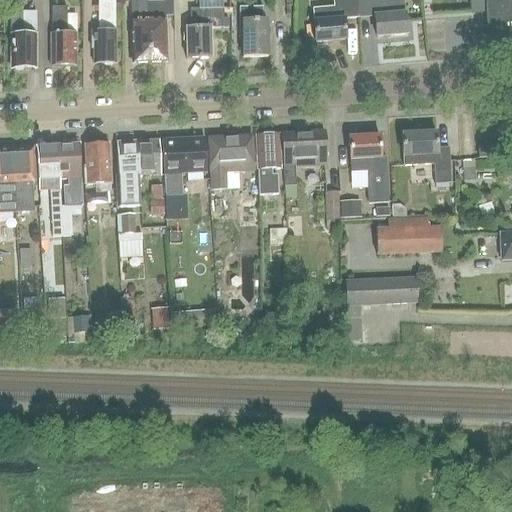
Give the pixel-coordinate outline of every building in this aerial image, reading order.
[(98,0),(98,13),(99,33),(90,33),(90,50),(93,50),(93,65),(104,65),(106,67),(110,67),(111,65),(115,65),(115,33),(114,33),(113,0),(98,0)] [(147,0),(148,2),(150,64),(165,63),(163,17),(172,16),(171,0),(147,0)] [(357,19),(355,0),(332,0),(333,8),(312,10),(313,22),(312,22),(314,44),(345,41),(343,20),(357,19)] [(375,39),(406,36),(402,0),(355,0),(357,19),(373,17),(375,39)] [(511,0),(485,0),(487,17),(489,43),(511,41),(511,0)] [(133,64),(150,64),(148,2),(130,2),(131,21),(133,64)] [(66,8),(57,8),(51,8),(51,36),(50,36),(50,67),(75,67),(75,35),(67,36),(66,8)] [(239,25),(241,25),(242,59),(267,58),(266,21),(262,21),(262,8),(238,8),(239,25)] [(190,28),(185,29),(186,61),(211,60),(209,28),(205,28),(204,9),(190,10),(190,28)] [(11,36),(11,70),(14,70),(16,72),(21,72),(23,70),(35,70),(35,36),(34,36),(34,14),(11,14),(11,36)] [(282,173),(284,174),(284,187),(295,186),(294,169),(326,167),(324,132),(280,134),(282,173)] [(400,135),(402,158),(402,168),(433,166),(434,185),(450,184),(448,149),(436,149),(436,133),(400,135)] [(227,203),(226,190),(226,180),(225,180),(225,174),(253,172),(252,136),(208,139),(209,173),(212,204),(227,203)] [(276,205),(276,195),(275,177),(270,177),(269,171),(280,170),(278,136),(255,137),(257,171),(258,171),(259,206),(276,205)] [(350,174),(366,173),(368,206),(388,205),(385,158),(380,158),(379,136),(348,138),(349,161),(350,174)] [(164,196),(166,196),(182,196),(181,175),(206,174),(204,139),(161,141),(164,196)] [(139,176),(139,177),(160,176),(158,142),(136,143),(139,176)] [(137,208),(136,176),(139,176),(136,143),(115,144),(118,177),(119,177),(121,209),(137,208)] [(84,186),(95,186),(110,185),(107,145),(84,146),(85,168),(83,168),(84,186)] [(82,207),(78,146),(59,147),(60,181),(67,181),(67,187),(63,188),(64,207),(60,208),(60,210),(62,237),(71,237),(71,217),(80,217),(80,207),(82,207)] [(60,181),(59,147),(36,148),(38,191),(49,190),(51,211),(60,210),(59,182),(60,181)] [(477,148),(478,159),(503,158),(502,147),(477,148)] [(32,150),(12,151),(14,212),(35,211),(34,194),(35,194),(32,150)] [(0,151),(0,212),(14,212),(12,151),(0,151)] [(474,182),(474,161),(462,161),(463,182),(474,182)] [(161,200),(161,187),(150,187),(151,215),(164,215),(164,200),(161,200)] [(87,208),(111,207),(110,190),(86,192),(87,208)] [(338,230),(338,221),(337,193),(324,193),(325,230),(338,230)] [(166,196),(164,196),(166,222),(186,221),(185,197),(182,197),(182,196),(166,196)] [(360,202),(339,203),(339,220),(360,219),(360,202)] [(375,210),(375,218),(389,218),(388,209),(375,210)] [(51,211),(51,217),(50,217),(52,238),(62,238),(60,210),(51,211)] [(120,236),(135,235),(134,215),(120,216),(120,236)] [(387,229),(375,230),(375,257),(441,255),(440,228),(428,228),(427,219),(387,220),(387,229)] [(511,234),(498,235),(499,263),(511,262),(511,234)] [(120,236),(117,236),(117,244),(118,244),(141,243),(141,235),(135,235),(120,236)] [(345,309),(359,308),(417,305),(416,278),(344,282),(345,309)] [(36,309),(35,299),(22,300),(23,310),(36,309)] [(359,308),(345,309),(347,342),(361,341),(359,308)] [(15,311),(0,311),(0,327),(16,327),(15,311)] [(93,317),(93,329),(122,328),(122,316),(111,316),(111,312),(101,313),(101,317),(93,317)] [(265,325),(273,325),(289,325),(289,313),(265,313),(265,325)] [(186,314),(170,315),(170,328),(186,327),(186,314)] [(167,317),(151,317),(152,334),(167,334),(167,317)] [(71,319),(66,320),(68,344),(92,342),(91,318),(87,318),(88,334),(72,335),(71,319)] [(87,318),(71,319),(72,335),(88,334),(87,318)] [(66,336),(66,320),(64,320),(48,321),(44,321),(44,329),(45,337),(66,336)] [(326,333),(326,320),(292,321),(292,334),(326,333)]
